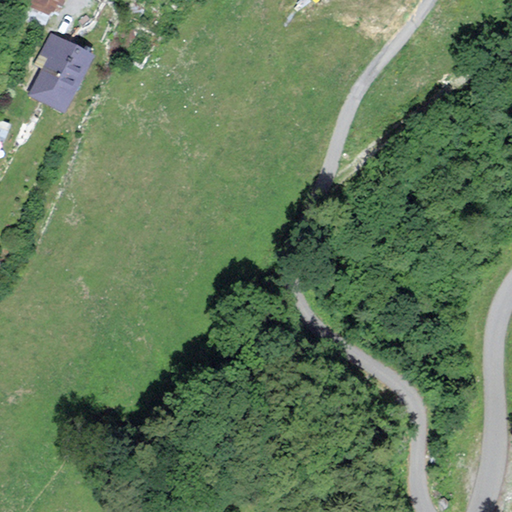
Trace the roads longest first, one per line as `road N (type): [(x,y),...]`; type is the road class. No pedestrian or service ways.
road 1 (unclassified): [(428,511),(418,417),(408,396),(309,316),(294,273),(342,126),(425,0)]
road 2 (track): [(511,44),(405,120),(317,204)]
road 3 (unclassified): [(511,287),(497,332),(496,437),(481,511)]
